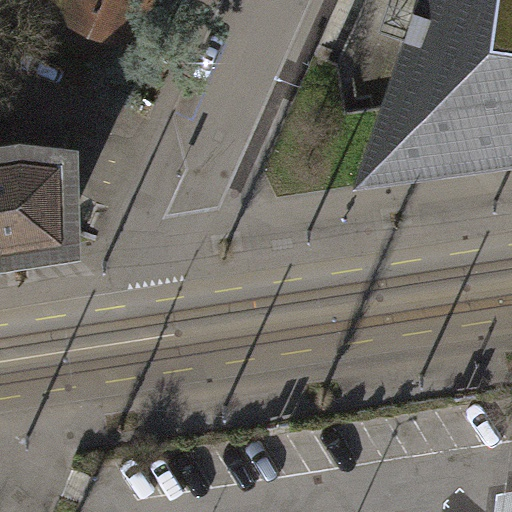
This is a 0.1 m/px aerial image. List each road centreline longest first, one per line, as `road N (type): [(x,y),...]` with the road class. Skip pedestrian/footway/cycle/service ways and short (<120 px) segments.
road 1 (residential): [(282,0),(171,267),(185,333)]
road 2 (residential): [(185,333),(511,281)]
road 3 (residential): [(185,333),(0,362)]
